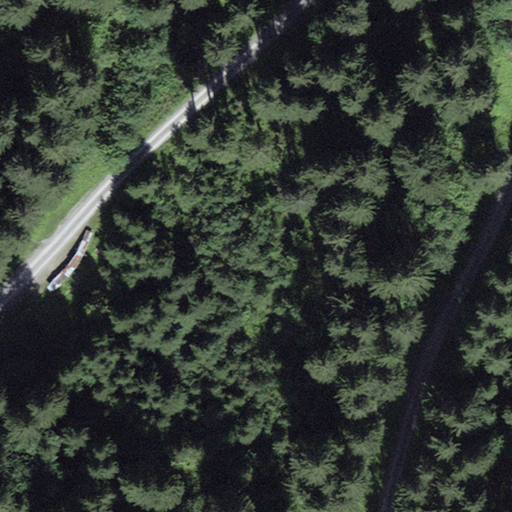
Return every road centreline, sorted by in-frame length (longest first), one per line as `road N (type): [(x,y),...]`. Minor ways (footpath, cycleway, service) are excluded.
road 1 (track): [(296,0),(0,293)]
road 2 (track): [(362,511),(511,140)]
